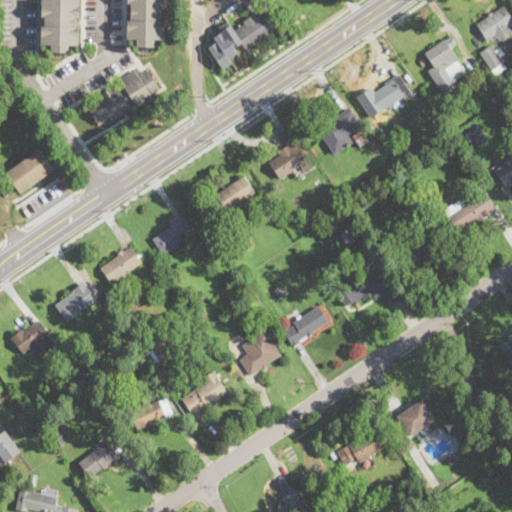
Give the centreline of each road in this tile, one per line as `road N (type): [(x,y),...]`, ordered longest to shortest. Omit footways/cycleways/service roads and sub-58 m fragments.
road 1 (secondary): [(0,267),(390,0)]
road 2 (residential): [(511,266),(155,511)]
road 3 (residential): [(106,193),(16,60),(16,0)]
road 4 (residential): [(40,99),(103,56),(103,0)]
